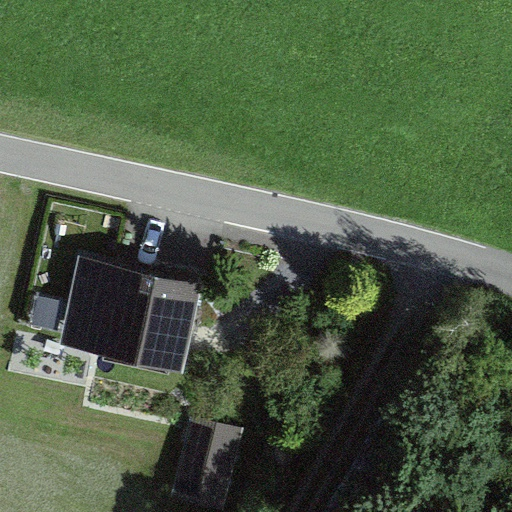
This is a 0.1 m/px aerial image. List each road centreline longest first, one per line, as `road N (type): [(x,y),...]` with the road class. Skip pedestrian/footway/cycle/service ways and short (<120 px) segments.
road 1 (unclassified): [(0,150),(276,210),(511,280)]
road 2 (track): [(320,511),(457,264)]
